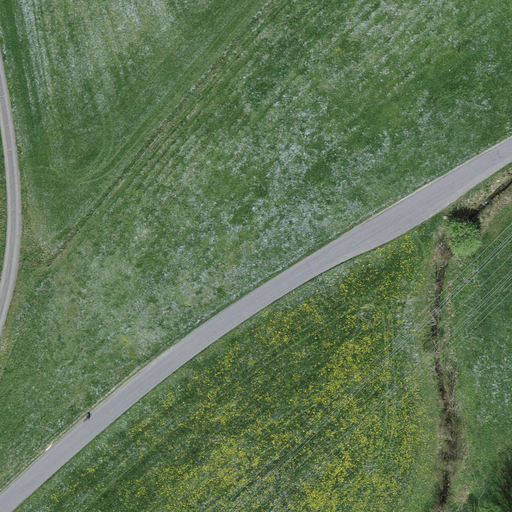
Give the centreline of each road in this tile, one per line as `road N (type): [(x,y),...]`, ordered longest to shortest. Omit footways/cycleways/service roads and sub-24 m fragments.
road 1 (unclassified): [(511,149),(233,316),(0,510)]
road 2 (track): [(0,83),(15,205),(0,295)]
